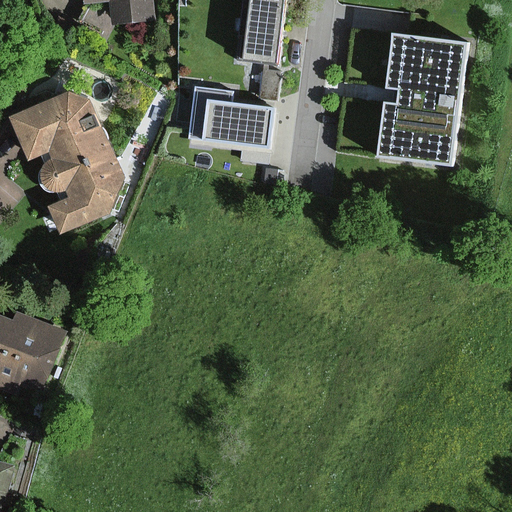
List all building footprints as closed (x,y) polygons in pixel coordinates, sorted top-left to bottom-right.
[(166,19),(163,0),(93,0),(95,14),(120,12),(121,24),(166,19)] [(291,67),(297,0),(258,0),(252,63),(291,67)] [(359,93),(353,151),(463,161),(475,42),(372,32),(368,77),(413,82),(411,98),(359,93)] [(77,89),(16,115),(35,161),(48,155),(52,164),(47,173),(50,182),(55,190),(67,190),(74,201),(56,209),(67,233),(115,210),(131,176),(99,100),(77,89)] [(195,140),(291,152),(298,103),(201,91),(195,140)] [(0,391),(18,399),(23,388),(34,392),(45,383),(63,334),(17,317),(15,323),(0,318),(0,391)] [(15,511),(30,460),(0,452),(0,511),(15,511)]
